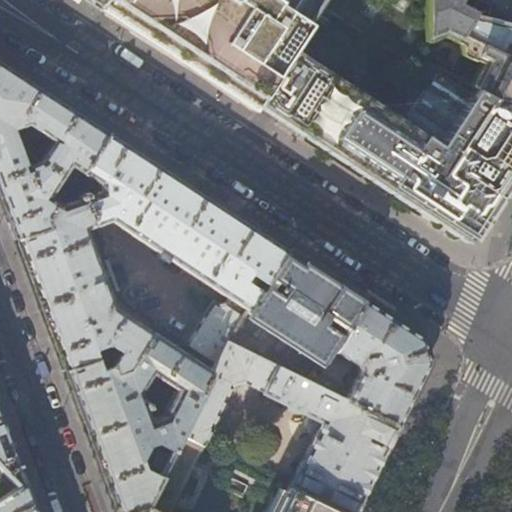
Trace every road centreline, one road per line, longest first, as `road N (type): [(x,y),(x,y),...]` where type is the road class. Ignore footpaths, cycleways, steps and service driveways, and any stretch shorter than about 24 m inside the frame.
road 1 (residential): [(0,4),(511,339)]
road 2 (residential): [(77,511),(0,300)]
road 3 (secondary): [(436,511),(511,355)]
